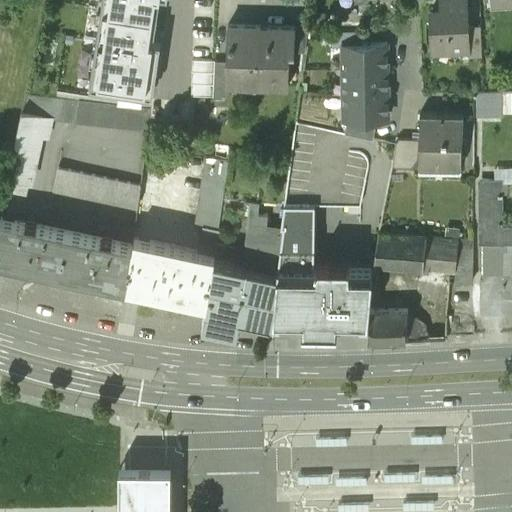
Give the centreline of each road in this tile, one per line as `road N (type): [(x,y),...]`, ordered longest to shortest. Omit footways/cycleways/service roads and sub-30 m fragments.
road 1 (primary): [(212,382),(246,405),(511,399)]
road 2 (primary): [(511,359),(248,368),(212,382)]
road 3 (primary): [(0,335),(66,359),(212,382)]
